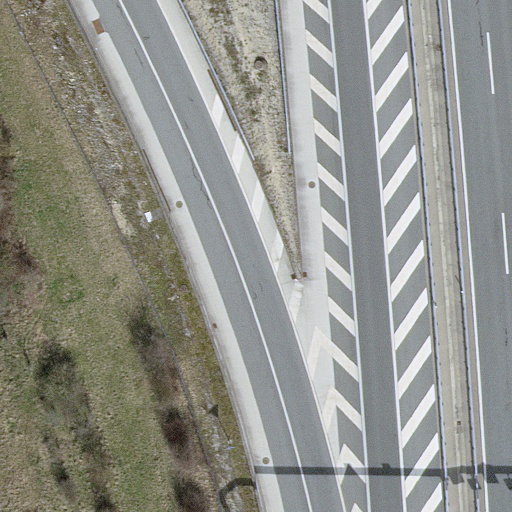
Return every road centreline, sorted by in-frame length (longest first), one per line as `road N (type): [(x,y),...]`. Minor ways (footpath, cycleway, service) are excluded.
road 1 (trunk): [(135,0),(226,199),(291,379),(328,511)]
road 2 (trunk): [(344,0),(386,511)]
road 3 (motorway): [(511,369),(484,0)]
